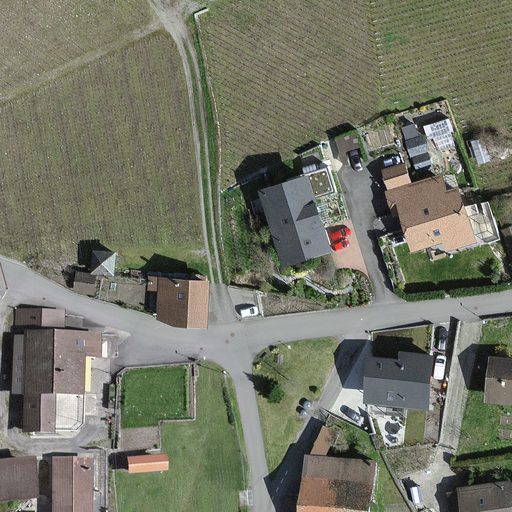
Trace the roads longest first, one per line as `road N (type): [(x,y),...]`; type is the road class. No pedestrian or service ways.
road 1 (track): [(165,0),(196,80),(217,283)]
road 2 (residential): [(233,337),(511,302)]
road 3 (residential): [(6,269),(161,332),(233,337)]
road 4 (residential): [(260,511),(233,337)]
